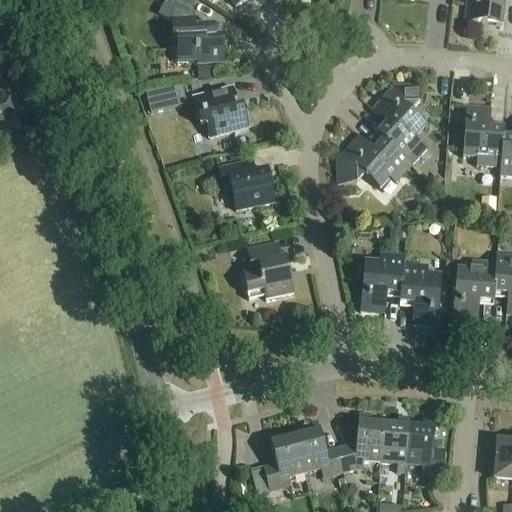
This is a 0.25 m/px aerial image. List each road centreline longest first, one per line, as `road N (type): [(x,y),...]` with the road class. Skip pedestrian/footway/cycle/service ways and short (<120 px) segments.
road 1 (tertiary): [(158,415),(104,213),(25,0)]
road 2 (residential): [(310,141),(269,83),(268,43),(309,22),(338,20),(364,29),(382,62)]
road 3 (residential): [(310,141),(307,185),(345,364)]
road 4 (residential): [(459,511),(466,376)]
road 5 (residential): [(345,364),(217,398)]
road 6 (residential): [(511,76),(382,62)]
road 7 (residential): [(466,376),(345,364)]
